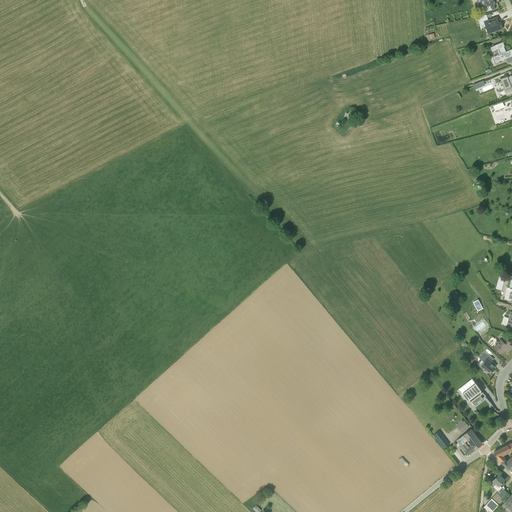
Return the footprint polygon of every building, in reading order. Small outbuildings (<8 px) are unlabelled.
[(500,24),(497,17),(484,21),(488,32),(497,29),(497,31),(503,28),(502,24),(500,24)] [(511,51),(507,54),(504,47),(505,46),(503,42),(490,47),(492,52),(496,50),(498,55),(493,57),(496,64),(500,62),(511,56),(511,51)] [(507,76),(500,79),(500,80),(501,79),(504,86),(506,85),(507,88),(504,90),(507,96),(511,93),(511,75),(511,76),(511,75),(510,76),(508,77),(507,77),(508,77),(507,76)] [(473,302),(478,311),(483,309),(478,299),(473,302)] [(509,348),(511,345),(509,343),(510,342),(505,337),(502,340),(501,339),(499,342),(498,341),(497,341),(496,342),(495,343),(495,344),(496,345),(494,347),(501,353),(504,350),(508,353),(509,351),(508,350),(510,348),(509,348)] [(492,371),(495,367),(493,365),(494,365),(491,362),(494,359),(485,351),(479,358),(484,362),(480,366),(484,370),(488,374),(491,370),(492,371)] [(481,390),(475,383),(462,393),(468,400),(469,399),(471,402),(471,401),(474,405),(483,398),(480,394),(479,392),(481,390)] [(460,424),(465,430),(469,426),(464,421),(463,422),(462,420),(456,425),(457,426),(460,424)] [(475,449),(482,443),(471,429),(457,440),(468,454),(475,449)] [(446,448),(451,444),(444,434),(439,438),(446,448)] [(511,450),(508,444),(494,452),(497,457),(511,450)] [(508,469),(509,468),(511,465),(511,456),(507,461),(505,459),(501,462),(508,469)] [(499,486),(505,479),(499,474),(490,483),(493,486),(496,483),(499,486)] [(488,511),(491,511),(492,511),(509,493),(502,487),(483,507),(488,511)]
